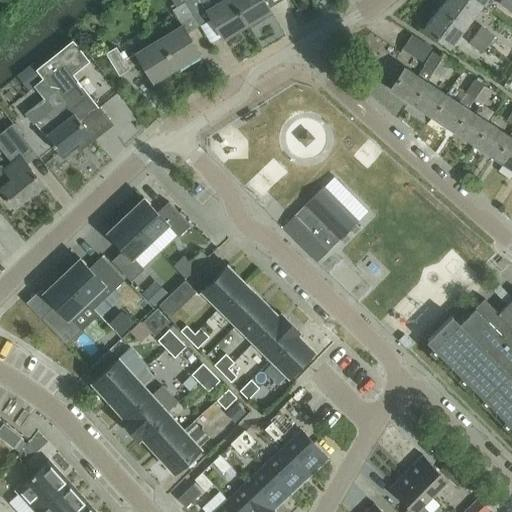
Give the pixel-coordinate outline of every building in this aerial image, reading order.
[(198,25),(183,0),(169,0),(173,7),(170,9),(180,25),(157,38),(176,67),(199,54),(186,32),(198,25)] [(183,0),(198,25),(211,17),(224,39),(247,25),(232,0),(183,0)] [(232,0),(247,25),(270,11),(263,0),(232,0)] [(443,0),(439,6),(466,26),(481,7),(472,0),(443,0)] [(511,13),(511,0),(501,0),(498,4),(511,15),(511,13)] [(466,26),(439,6),(423,26),(450,47),(466,26)] [(476,34),(488,44),(494,36),(482,26),(476,34)] [(481,53),(488,44),(476,34),(468,43),(481,53)] [(413,36),(404,50),(424,63),(433,50),(413,36)] [(176,67),(157,38),(133,53),(123,60),(114,46),(103,52),(117,75),(139,61),(152,82),(176,67)] [(431,72),(440,59),(432,53),(417,75),(404,67),(390,88),(411,103),(425,81),(431,72)] [(440,59),(431,72),(440,78),(449,64),(440,59)] [(45,99),(54,109),(78,138),(87,131),(79,121),(97,106),(62,63),(43,79),(54,92),(45,99)] [(473,98),(482,85),(475,80),(466,93),(473,98)] [(446,94),(425,81),(411,103),(432,116),(446,94)] [(492,92),(482,85),(473,98),(483,105),(492,92)] [(446,94),(432,116),(453,130),(467,108),(446,94)] [(453,130),(474,143),(488,121),(467,108),(453,130)] [(78,138),(54,109),(35,124),(59,153),(63,156),(77,144),(74,141),(78,138)] [(488,121),(474,143),(495,157),(509,135),(488,121)] [(38,155),(13,123),(0,133),(0,148),(12,163),(4,169),(11,178),(0,186),(0,190),(13,207),(42,184),(27,165),(26,164),(38,155)] [(495,157),(511,168),(511,137),(509,135),(495,157)] [(322,186),(281,227),(316,261),(357,220),(322,186)] [(124,214),(149,240),(166,224),(177,235),(189,224),(168,201),(156,212),(142,197),(124,214)] [(124,249),(112,261),(131,281),(144,269),(132,257),(149,240),(124,214),(107,231),(124,249)] [(79,258),(61,275),(86,301),(103,284),(79,258)] [(201,290),(218,307),(244,281),(226,264),(201,290)] [(86,301),(61,275),(43,292),(55,305),(41,318),(66,344),(80,331),(68,318),(86,301)] [(185,280),(158,305),(169,317),(195,292),(185,280)] [(261,298),(244,281),(218,307),(236,324),(261,298)] [(511,297),(498,312),(484,298),(459,322),(452,315),(427,339),(429,341),(428,341),(429,343),(430,342),(434,346),(429,350),(434,355),(439,351),(450,362),(449,363),(451,365),(452,364),(462,374),(456,379),(462,385),(467,379),(483,396),(478,401),(484,406),(489,401),(505,418),(500,423),(506,429),(511,423),(511,424),(511,297)] [(253,341),(281,313),(280,312),(277,315),(261,298),(236,324),(253,341)] [(130,308),(113,324),(126,338),(143,322),(130,308)] [(253,341),(270,358),(298,330),(281,313),(253,341)] [(189,340),(194,334),(187,327),(181,332),(189,340)] [(167,349),(178,338),(170,329),(158,341),(167,349)] [(189,340),(198,349),(209,338),(200,329),(194,334),(189,340)] [(298,330),(270,358),(288,375),(313,350),(296,333),(298,330)] [(167,349),(175,358),(187,347),(178,338),(167,349)] [(223,375),(229,370),(235,364),(226,355),(214,366),(223,375)] [(91,382),(108,400),(134,376),(118,358),(91,382)] [(200,383),(211,372),(203,363),(191,374),(200,383)] [(237,378),(229,370),(223,375),(231,383),(237,378)] [(200,383),(208,392),(220,380),(211,372),(200,383)] [(122,420),(151,394),(134,376),(108,400),(124,417),(121,420),(122,420)] [(260,388),(251,379),(240,391),(248,400),(260,388)] [(228,389),(217,401),(226,409),(237,398),(228,389)] [(122,420),(138,438),(167,412),(151,394),(122,420)] [(141,436),(157,454),(184,430),(167,412),(138,438),(138,439),(141,436)] [(283,433),(273,422),(265,430),(275,440),(283,433)] [(200,448),(184,430),(157,454),(174,472),(200,448)] [(300,430),(282,447),(307,474),(326,457),(300,430)] [(245,431),(238,437),(248,448),(255,442),(245,431)] [(238,437),(231,444),(241,455),(248,448),(238,437)] [(263,465),(289,492),(307,474),(282,447),(263,465)] [(422,454),(405,471),(430,495),(446,478),(457,488),(466,479),(449,462),(440,472),(422,454)] [(231,466),(221,455),(213,462),(223,473),(231,466)] [(37,511),(70,482),(50,460),(17,490),(37,511)] [(270,509),(289,492),(263,465),(245,482),(270,509)] [(429,511),(421,504),(430,495),(405,471),(389,487),(411,509),(408,511),(429,511)] [(213,483),(202,473),(195,480),(206,490),(213,483)] [(37,511),(36,511),(80,511),(90,504),(70,482),(37,511)] [(226,500),(237,511),(272,511),(270,509),(245,482),(226,500)] [(201,492),(193,485),(178,499),(186,507),(201,492)] [(487,511),(490,509),(479,498),(464,511),(487,511)] [(237,511),(226,500),(213,511),(237,511)] [(382,511),(373,503),(364,511),(382,511)]
